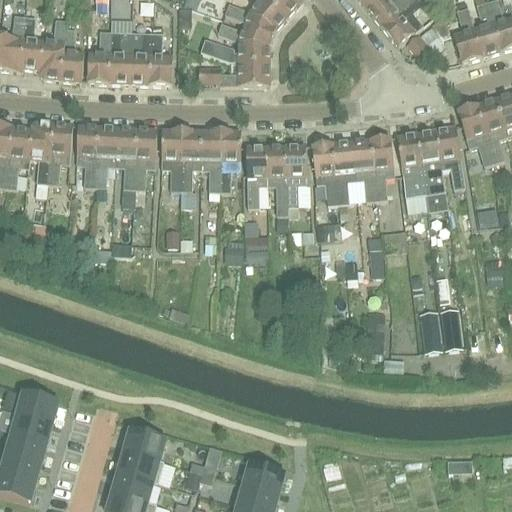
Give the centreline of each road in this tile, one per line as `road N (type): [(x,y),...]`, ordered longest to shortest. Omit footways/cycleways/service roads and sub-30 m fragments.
road 1 (residential): [(391,103),(278,114),(0,102)]
road 2 (residential): [(391,103),(324,0)]
road 3 (residential): [(511,77),(391,103)]
